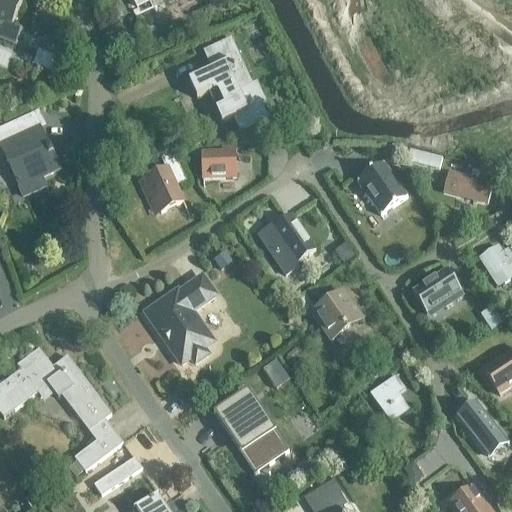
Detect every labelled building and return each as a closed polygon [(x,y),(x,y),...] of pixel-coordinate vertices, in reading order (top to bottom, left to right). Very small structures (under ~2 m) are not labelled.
[(21,32),(14,29),(23,6),(5,0),(0,0),(0,41),(15,48),(21,32)] [(173,0),(178,10),(195,3),(193,0),(146,0),(149,6),(161,0),(173,0)] [(399,0),(394,0),(378,21),(398,46),(420,24),(399,0)] [(350,9),(318,6),(318,45),(350,48),(350,9)] [(257,85),(252,88),(231,43),(203,56),(211,74),(188,85),(196,102),(208,97),(222,126),(233,121),(241,136),(269,123),(263,111),(268,109),(257,85)] [(378,64),(353,69),(356,111),(388,104),(378,64)] [(450,74),(436,108),(463,120),(481,86),(450,74)] [(17,124),(0,132),(0,148),(0,149),(17,186),(24,200),(45,190),(41,181),(60,172),(53,157),(51,151),(49,152),(44,141),(29,148),(24,138),(17,124)] [(235,157),(235,151),(223,151),(223,157),(202,158),(203,183),(236,182),(235,157)] [(407,201),(384,166),(357,184),(381,219),(407,201)] [(158,211),(161,216),(183,206),(168,172),(139,185),(152,214),(158,211)] [(489,203),(497,205),(499,197),(491,195),(494,186),(458,176),(452,199),(488,208),(489,203)] [(297,267),(316,254),(293,220),(274,233),(271,230),(258,239),(286,279),(299,270),(297,267)] [(480,261),(498,290),(511,280),(511,271),(498,249),(480,261)] [(461,294),(447,272),(411,295),(426,317),(461,294)] [(192,316),(216,300),(202,280),(179,297),(178,295),(145,316),(159,336),(161,334),(170,347),(168,349),(181,368),(191,361),(195,367),(208,358),(204,352),(207,350),(200,341),(207,337),(192,316)] [(310,316),(331,346),(365,322),(344,292),(310,316)] [(297,305),(304,315),(314,308),(307,299),(297,305)] [(66,360),(51,371),(38,353),(16,370),(19,375),(0,389),(0,419),(2,423),(36,397),(39,401),(50,393),(57,402),(61,399),(95,445),(73,462),(83,476),(122,447),(104,423),(110,419),(66,360)] [(511,355),(484,373),(500,398),(511,390),(511,355)] [(370,398),(392,427),(410,413),(399,397),(406,392),(396,379),(370,398)] [(233,438),(230,441),(255,477),(288,455),(248,395),(214,417),(224,432),(228,430),(233,438)] [(481,406),(461,420),(488,459),(508,445),(481,406)] [(91,490),(98,501),(140,474),(133,462),(91,490)] [(447,508),(450,511),(488,511),(472,490),(447,508)] [(339,511),(346,508),(339,497),(319,510),(320,511),(339,511)] [(165,511),(157,498),(136,511),(165,511)]
